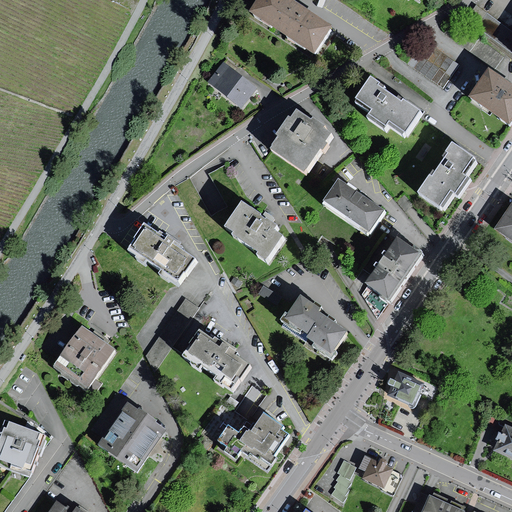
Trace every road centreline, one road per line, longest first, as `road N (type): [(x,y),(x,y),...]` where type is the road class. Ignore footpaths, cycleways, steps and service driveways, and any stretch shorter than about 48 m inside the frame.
road 1 (residential): [(468,0),(263,117),(121,225),(98,232)]
road 2 (residential): [(339,417),(496,180)]
road 3 (residential): [(98,232),(224,0)]
road 4 (residential): [(339,417),(511,497)]
road 5 (residential): [(0,377),(98,232)]
